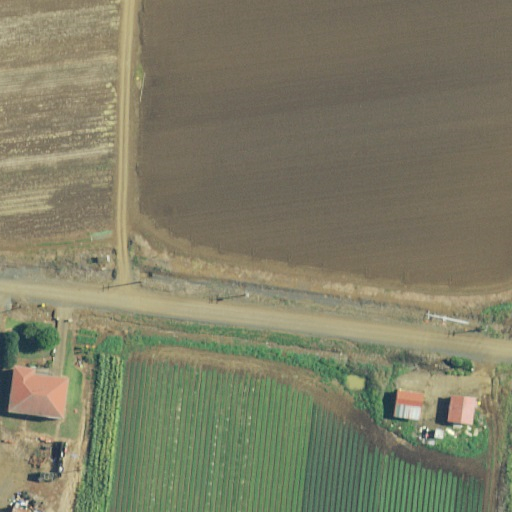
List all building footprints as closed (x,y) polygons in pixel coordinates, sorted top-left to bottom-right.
[(91,257),(85,251),(81,256),(86,262),(91,257)] [(28,371),(29,366),(9,364),(3,410),(58,417),(63,376),(60,376),(28,371)] [(399,416),(412,417),(416,417),(419,391),(395,388),(392,413),(399,414),(399,416)] [(474,405),(475,399),(472,399),(472,397),(448,393),(445,420),(447,420),(468,423),(471,405),(474,405)] [(441,430),(433,429),(424,429),(423,440),(432,441),(433,438),(440,439),(441,430)] [(37,511),(30,510),(29,510),(17,506),(18,502),(14,501),(13,506),(9,504),(6,511),(37,511)]
